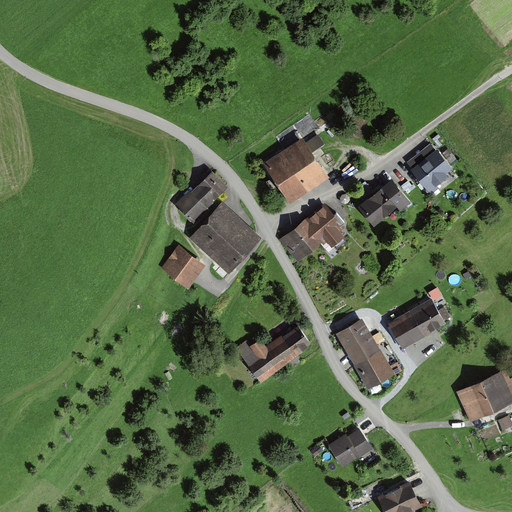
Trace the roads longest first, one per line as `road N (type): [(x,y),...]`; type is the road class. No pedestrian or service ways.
road 1 (unclassified): [(0,49),(55,87),(138,114),(221,165),(267,228),(336,366),(419,457),(449,511)]
road 2 (track): [(511,71),(397,156),(267,228)]
road 3 (track): [(511,409),(467,425),(394,429)]
